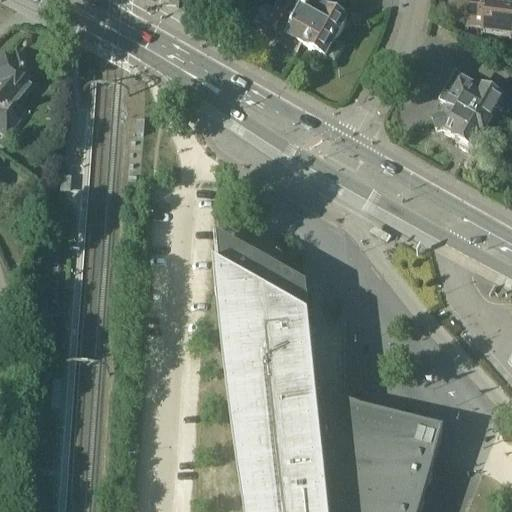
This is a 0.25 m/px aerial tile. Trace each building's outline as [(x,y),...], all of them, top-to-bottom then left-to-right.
[(282,0),(264,33),(292,50),(296,44),(312,53),(326,61),(327,59),(335,63),(344,47),(336,42),(347,24),(309,2),(309,0),(282,0)] [(471,0),(468,29),(483,31),(485,31),(484,37),(511,40),(511,2),(506,2),(506,0),(471,0)] [(0,137),(2,139),(18,121),(15,118),(39,89),(28,80),(36,71),(16,55),(7,65),(2,61),(0,63),(0,137)] [(441,126),(435,128),(438,136),(443,135),(456,142),(455,144),(460,147),(459,149),(468,154),(469,152),(474,155),(478,148),(479,149),(481,146),(480,145),(484,138),(484,139),(490,128),(490,127),(499,110),(511,117),(511,96),(511,99),(502,104),(484,94),(486,92),(456,75),(440,103),(450,109),(447,115),(448,115),(441,126)] [(135,122),(134,137),(143,137),(144,137),(145,123),(143,123),(135,122)] [(421,511),(442,444),(420,437),(345,415),(319,406),(307,293),(218,242),(245,511),(421,511)]
